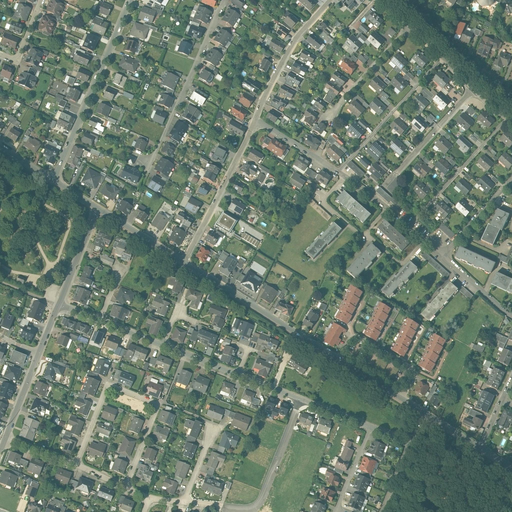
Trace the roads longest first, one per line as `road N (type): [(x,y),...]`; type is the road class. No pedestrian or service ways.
road 1 (tertiary): [(422,411),(184,262)]
road 2 (residential): [(126,486),(158,403),(107,383),(75,465)]
road 3 (residential): [(54,179),(131,0)]
road 4 (residential): [(185,500),(256,503),(299,400)]
road 5 (residential): [(225,0),(151,164)]
road 6 (track): [(345,176),(322,202),(361,235),(401,262),(423,238)]
road 7 (unknown): [(121,148),(190,0)]
road 8 (tertiary): [(255,119),(184,262)]
road 9 (residential): [(338,171),(443,56)]
road 10 (residential): [(409,226),(508,117)]
road 11 (tertiary): [(328,0),(295,39),(255,119)]
road 12 (residential): [(474,88),(387,184)]
road 13 (residential): [(411,23),(326,118)]
